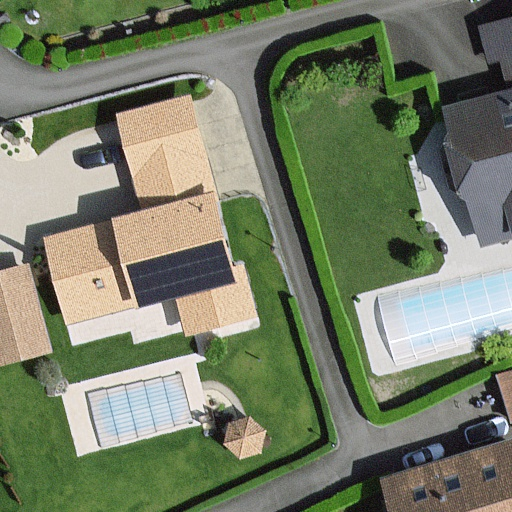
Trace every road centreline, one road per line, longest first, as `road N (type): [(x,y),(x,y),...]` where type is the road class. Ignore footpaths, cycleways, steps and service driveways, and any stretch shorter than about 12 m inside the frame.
road 1 (residential): [(233,41),(350,456),(229,511)]
road 2 (residential): [(0,92),(10,97),(233,41)]
road 3 (residential): [(233,41),(394,0)]
road 4 (unknown): [(350,456),(490,399)]
